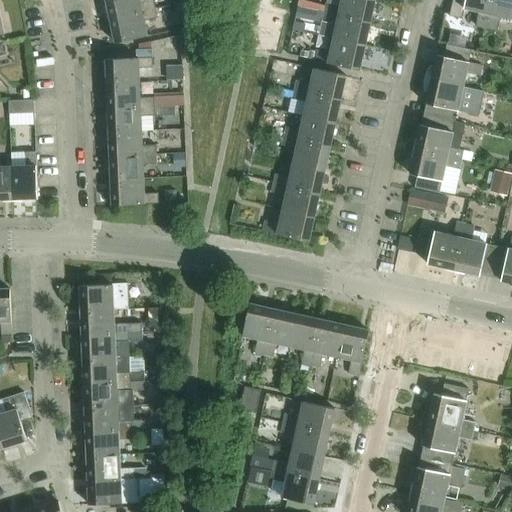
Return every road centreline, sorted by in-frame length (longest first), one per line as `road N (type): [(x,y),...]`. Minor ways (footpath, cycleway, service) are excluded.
road 1 (residential): [(427,0),(358,290)]
road 2 (residential): [(358,290),(200,255),(72,244)]
road 3 (residential): [(35,242),(45,441),(30,465),(0,475)]
road 4 (residential): [(51,0),(63,58),(72,244)]
road 5 (residential): [(361,511),(411,304)]
